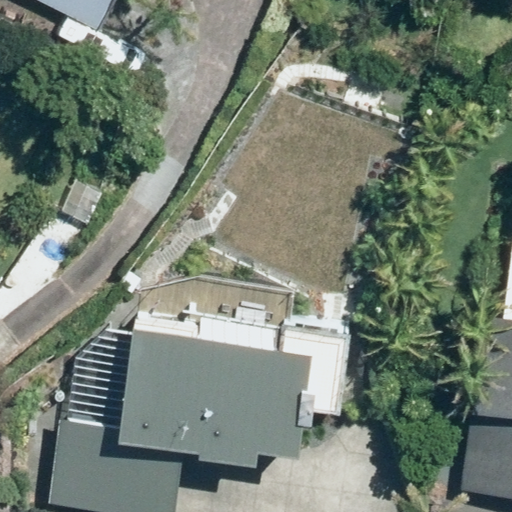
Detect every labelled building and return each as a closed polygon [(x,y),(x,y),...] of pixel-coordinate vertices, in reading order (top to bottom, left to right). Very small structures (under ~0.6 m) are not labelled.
[(55,0),(100,22),(111,0),(55,0)] [(427,77),(302,56),(290,110),(418,131),(427,77)] [(97,121),(77,174),(108,185),(128,133),(97,121)] [(204,175),(187,198),(211,216),(228,193),(204,175)] [(478,397),(468,481),(511,486),(511,298),(496,297),(484,397),(478,397)] [(346,401),(357,319),(289,311),(288,330),(143,311),(129,419),(62,412),(51,496),(178,511),(188,427),(213,431),(212,437),(267,444),(269,432),(311,437),(315,402),(324,403),(325,399),(346,401)]
